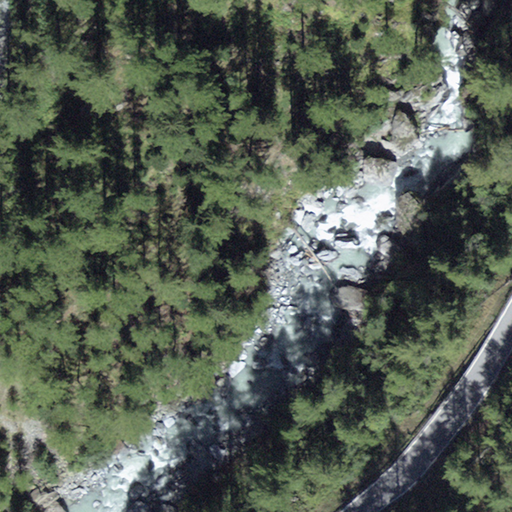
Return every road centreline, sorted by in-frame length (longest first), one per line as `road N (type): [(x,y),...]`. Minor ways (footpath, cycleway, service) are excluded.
road 1 (unclassified): [(511,317),(425,452),(363,511)]
road 2 (track): [(19,0),(40,19),(59,61),(0,176)]
